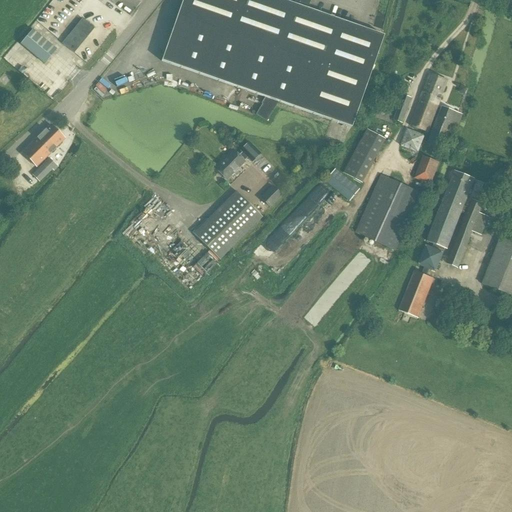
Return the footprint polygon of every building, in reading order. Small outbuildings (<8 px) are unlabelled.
[(266,122),(278,103),(351,128),(383,35),(282,0),(182,0),(161,61),(265,98),(261,104),(262,104),(255,115),(266,122)] [(62,44),(74,53),(94,28),(82,19),(62,44)] [(56,50),(32,30),(20,45),(44,65),(56,50)] [(410,126),(429,133),(448,81),(429,74),(410,126)] [(394,120),(402,123),(412,99),(403,95),(394,120)] [(456,133),(463,115),(442,107),(427,145),(443,151),(451,131),(456,133)] [(50,125),(22,153),(36,167),(64,139),(50,125)] [(407,129),(401,146),(418,153),(424,136),(407,129)] [(232,150),(214,168),(226,180),(244,162),(244,161),(247,158),(251,162),(260,154),(249,142),(240,151),(242,152),(238,156),(232,150)] [(423,157),(414,179),(431,185),(439,163),(423,157)] [(49,158),(32,175),(39,182),(52,170),(54,171),(58,167),(49,158)] [(326,182),(349,201),(359,189),(336,170),(326,182)] [(439,247),(447,250),(461,213),(467,215),(447,264),(458,268),(472,232),(481,236),(489,217),(479,213),(483,205),(472,201),(469,209),(464,207),(474,180),(455,172),(444,200),(442,199),(441,201),(443,202),(427,242),(433,244),(439,247)] [(356,233),(396,251),(421,194),(381,176),(356,233)] [(261,199),(269,207),(281,195),(272,187),(261,199)] [(193,234),(219,260),(262,217),(236,192),(193,234)] [(15,208),(2,198),(0,200),(0,216),(4,220),(15,208)] [(511,242),(500,238),(482,284),(511,295),(511,242)] [(415,271),(399,311),(418,318),(434,279),(426,276),(429,270),(435,272),(443,252),(438,251),(439,247),(433,244),(432,248),(426,246),(418,266),(424,268),(422,274),(415,271)]
